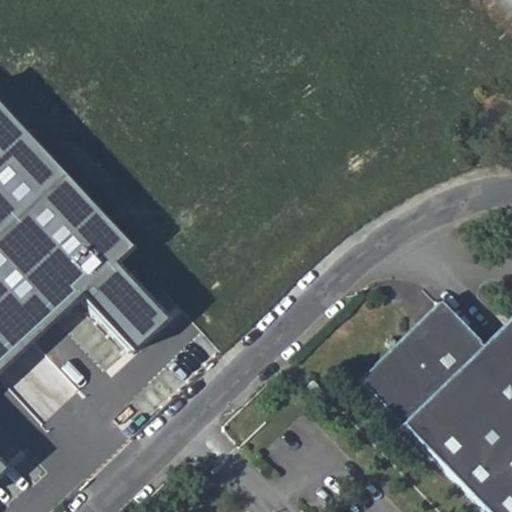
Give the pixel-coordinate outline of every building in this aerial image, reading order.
[(0,456),(1,455),(0,454),(0,355),(77,289),(133,340),(166,302),(111,244),(125,233),(0,96),(0,456)] [(409,318),(417,326),(444,302),(435,294),(409,318)] [(511,301),(498,315),(506,324),(511,318),(511,301)] [(409,318),(353,372),(487,511),(511,511),(511,318),(506,324),(498,315),(477,336),(444,302),(417,326),(409,318)] [(291,392),(297,398),(309,388),(302,381),(291,392)]
